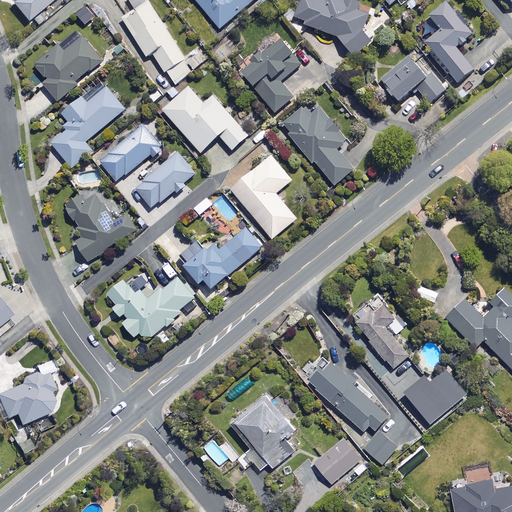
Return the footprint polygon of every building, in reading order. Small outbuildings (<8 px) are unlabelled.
[(54,0),(19,0),(13,5),(28,22),(54,0)] [(153,53),(166,73),(168,72),(176,84),(194,72),(147,0),(129,0),(136,10),(123,19),(147,57),(153,53)] [(195,0),(221,29),(254,0),(195,0)] [(363,32),(369,14),(357,10),(360,2),(353,0),(302,0),(297,18),(307,22),(306,26),(338,36),(353,57),(371,43),(363,32)] [(472,34),(446,3),(430,16),(440,29),(423,44),(456,84),(474,69),(456,48),(472,34)] [(102,62),(80,34),(62,48),(61,46),(36,66),(48,81),(44,85),(58,103),(78,87),(75,83),(102,62)] [(303,64),(282,39),(241,72),(276,114),(294,99),(281,83),(303,64)] [(397,103),(412,91),(415,95),(419,91),(429,104),(445,91),(431,73),(425,77),(408,56),(379,80),(397,103)] [(204,104),(189,87),(164,110),(201,152),(220,136),(232,150),(249,136),(213,96),(204,104)] [(125,110),(107,88),(87,104),(82,98),(62,115),(69,123),(64,127),(67,130),(51,144),(72,169),(92,152),(85,144),(125,110)] [(313,114),(306,106),(282,126),(313,164),(315,162),(335,186),(354,170),(337,150),(347,141),(320,108),(313,114)] [(162,153),(159,149),(161,147),(145,126),(100,160),(116,182),(151,155),(154,159),(162,153)] [(187,187),(184,183),(196,173),(180,152),(135,188),(152,209),(175,191),(177,194),(187,187)] [(292,180),(272,156),(231,189),(272,239),(297,219),(276,194),(292,180)] [(87,202),(82,195),(65,208),(86,237),(76,244),(90,263),(137,229),(127,215),(116,223),(96,195),(87,202)] [(213,204),(208,198),(195,209),(200,215),(213,204)] [(264,247),(248,226),(219,249),(214,243),(185,265),(199,284),(205,280),(211,288),(264,247)] [(164,326),(167,330),(183,316),(179,311),(184,307),(189,312),(196,306),(191,300),(195,297),(177,276),(149,300),(140,290),(136,294),(124,280),(108,294),(117,305),(113,309),(120,317),(124,314),(127,318),(122,323),(135,337),(142,332),(149,340),(164,326)] [(440,293),(420,287),(417,296),(437,303),(440,293)] [(511,319),(511,317),(511,297),(503,288),(490,302),(496,307),(485,318),(465,299),(446,318),(476,348),(483,341),(511,369),(511,319)] [(0,326),(12,317),(0,302),(0,326)] [(357,324),(370,340),(368,342),(386,364),(388,362),(393,369),(412,355),(396,335),(404,328),(385,305),(375,313),(367,304),(357,313),(362,319),(357,324)] [(54,371),(50,362),(37,367),(39,372),(20,380),(23,385),(0,394),(0,401),(7,419),(17,414),(22,426),(56,411),(48,393),(56,390),(49,373),(54,371)] [(326,371),(321,366),(308,382),(364,431),(369,426),(375,431),(390,414),(332,364),(326,371)] [(424,375),(403,392),(430,425),(468,394),(446,368),(430,382),(424,375)] [(295,432),(270,400),(234,427),(251,449),(247,452),(260,471),(270,464),(274,469),(295,453),(285,439),(295,432)] [(398,448),(380,432),(365,449),(383,465),(398,448)] [(362,459),(345,438),(315,464),(332,484),(362,459)] [(511,511),(511,485),(494,489),(493,480),(451,487),(455,511),(511,511)]
